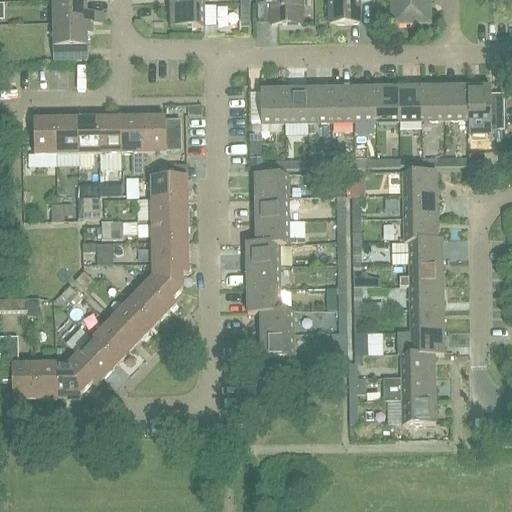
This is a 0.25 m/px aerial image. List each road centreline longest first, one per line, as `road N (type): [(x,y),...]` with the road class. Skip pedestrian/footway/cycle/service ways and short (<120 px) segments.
road 1 (residential): [(210,306),(212,56)]
road 2 (residential): [(212,56),(450,51)]
road 3 (residential): [(476,365),(476,220),(490,197),(511,195)]
road 4 (residential): [(0,103),(107,100),(124,54)]
road 5 (residential): [(109,414),(210,306)]
